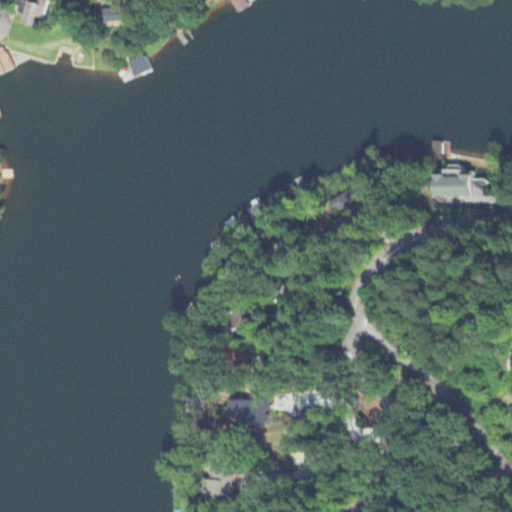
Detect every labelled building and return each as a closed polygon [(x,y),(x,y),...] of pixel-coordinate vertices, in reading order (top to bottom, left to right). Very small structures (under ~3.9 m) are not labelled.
[(34,0),(33,6),(23,4),(18,26),(37,30),(43,1),(36,0),(34,0)] [(100,11),(101,27),(130,27),(129,10),(100,11)] [(434,179),(434,199),(471,198),(470,178),(434,179)] [(333,213),(340,210),(346,219),(369,205),(357,186),(328,204),(333,213)] [(234,404),(235,428),(270,427),(269,397),(250,397),(250,403),(234,404)] [(233,468),(209,468),(209,481),(202,481),(201,504),(232,505),(233,468)]
